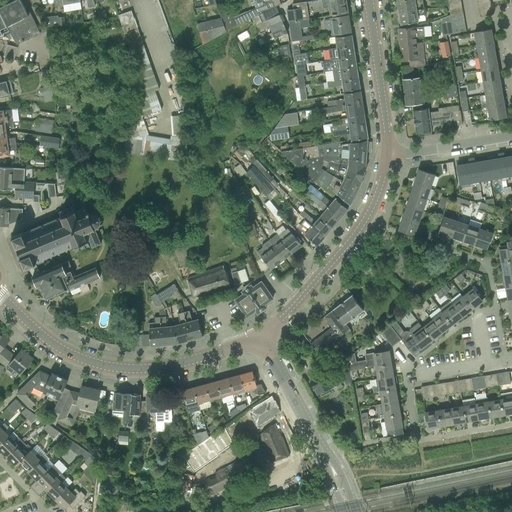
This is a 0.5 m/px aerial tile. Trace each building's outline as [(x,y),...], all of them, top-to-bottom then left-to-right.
[(14,0),(0,7),(0,12),(9,31),(16,45),(40,33),(29,12),(27,13),(20,0),(14,0)] [(252,0),(255,8),(258,16),(258,15),(273,8),(274,8),(270,0),(252,0)] [(330,16),(348,13),(346,0),(321,0),(323,8),(329,8),(330,16)] [(404,0),(397,1),(399,13),(424,10),(423,3),(422,0),(404,0)] [(80,2),(63,5),(64,12),(82,9),(80,2)] [(308,19),(306,2),(292,4),(292,9),(287,10),(288,22),(308,19)] [(448,4),(449,10),(462,8),(461,2),(448,4)] [(492,9),(491,3),(478,5),(479,11),(492,9)] [(258,16),(253,18),(256,25),(279,14),(276,7),(274,8),(273,8),(258,15),(258,16)] [(255,8),(234,16),(237,25),(258,16),(255,8)] [(449,10),(450,15),(450,16),(463,14),(462,8),(449,10)] [(493,15),(492,9),(479,11),(480,17),(493,15)] [(231,10),(220,14),(221,18),(223,24),(225,31),(237,25),(234,16),(231,10)] [(398,18),(398,19),(398,23),(399,24),(401,24),(401,25),(411,23),(418,22),(417,16),(425,15),(424,10),(399,13),(400,18),(398,18)] [(98,12),(99,19),(107,18),(106,11),(98,12)] [(131,11),(118,15),(132,52),(144,47),(131,11)] [(0,35),(9,31),(0,12),(0,35)] [(279,14),(256,25),(264,43),(287,32),(279,14)] [(463,14),(450,16),(451,22),(464,20),(463,14)] [(348,15),(338,16),(329,18),(329,20),(332,36),(351,32),(348,15)] [(453,34),(452,28),(451,22),(450,16),(450,15),(439,19),(443,36),(453,34)] [(57,16),(45,17),(46,27),(65,25),(64,16),(57,17),(57,16)] [(215,19),(197,23),(199,30),(202,44),(226,32),(225,31),(223,24),(221,18),(215,19)] [(308,19),(288,22),(290,32),(291,42),(298,41),(304,40),(313,39),(313,35),(302,37),(300,28),(309,27),(308,19)] [(464,20),(451,22),(452,28),(465,26),(464,20)] [(465,26),(452,28),(453,34),(466,32),(465,26)] [(399,29),(400,45),(423,43),(416,43),(415,38),(424,37),(423,27),(399,29)] [(475,33),(477,46),(494,43),(491,30),(475,33)] [(335,37),(329,38),(329,44),(335,43),(336,48),(353,46),(351,35),(342,36),(335,37)] [(448,41),(439,43),(441,50),(449,49),(449,48),(448,41)] [(423,43),(400,45),(401,61),(409,60),(409,67),(424,66),(424,53),(423,43)] [(494,43),(477,46),(479,58),(496,55),(494,43)] [(3,56),(14,59),(17,48),(7,45),(3,56)] [(288,45),(280,46),(282,57),(290,56),(288,45)] [(329,50),(330,60),(338,59),(355,56),(353,46),(336,48),(329,50)] [(152,69),(144,47),(132,52),(140,74),(152,69)] [(293,55),(295,65),(308,63),(307,53),(300,54),(293,55)] [(496,55),(479,58),(481,70),(498,67),(496,55)] [(330,60),(332,71),(356,67),(355,56),(338,59),(330,60)] [(323,72),(324,72),(332,71),(330,60),(320,62),(321,67),(322,67),(323,72)] [(304,64),(295,65),(297,76),(303,75),(306,75),(304,64)] [(327,82),(327,83),(358,78),(356,67),(332,71),(334,81),(327,82)] [(481,70),(483,83),(500,80),(498,67),(481,70)] [(44,88),(40,89),(42,96),(43,96),(54,93),(51,69),(42,72),(44,88)] [(159,89),(152,69),(140,74),(129,78),(133,89),(136,97),(154,90),(159,89)] [(334,81),(332,71),(324,72),(326,82),(327,82),(334,81)] [(358,78),(327,83),(328,88),(342,86),(343,91),(360,89),(358,78)] [(413,79),(403,80),(406,105),(416,104),(423,103),(431,98),(433,92),(429,92),(422,95),(420,78),(413,79)] [(483,83),(485,95),(502,92),(500,80),(483,83)] [(6,81),(0,82),(0,96),(10,94),(6,81)] [(442,92),(445,99),(457,96),(455,84),(442,92)] [(305,86),(298,87),(300,100),(306,99),(305,86)] [(136,97),(133,89),(121,137),(125,137),(141,140),(142,135),(150,136),(143,117),(136,97)] [(162,110),(154,90),(136,97),(143,117),(162,110)] [(344,99),(327,102),(328,107),(337,106),(362,102),(360,91),(350,92),(343,93),(344,99)] [(485,95),(487,108),(504,105),(502,92),(485,95)] [(328,107),(323,108),(324,114),(337,112),(346,110),(347,116),(354,115),(364,113),(362,102),(337,106),(328,107)] [(504,105),(487,108),(489,120),(506,117),(504,105)] [(414,119),(414,122),(430,120),(429,119),(443,117),(442,113),(447,113),(446,107),(438,108),(438,111),(429,113),(428,108),(413,110),(414,119)] [(0,111),(0,122),(13,121),(12,110),(0,111)] [(463,111),(465,124),(471,123),(469,110),(463,111)] [(452,112),(454,126),(462,125),(460,111),(452,112)] [(430,120),(414,122),(415,125),(416,134),(431,132),(430,126),(441,125),(440,122),(443,120),(451,119),(450,112),(447,113),(442,113),(443,117),(429,119),(430,120)] [(287,126),(298,124),(296,113),(284,115),(275,128),(287,126)] [(332,132),(333,132),(366,127),(364,115),(364,113),(354,115),(347,116),(347,118),(342,119),(343,124),(331,126),(332,132)] [(141,140),(139,154),(150,156),(187,162),(183,115),(170,116),(171,134),(172,136),(170,136),(170,139),(150,136),(142,135),(141,140)] [(37,118),(36,124),(53,126),(54,121),(37,118)] [(73,118),(71,127),(79,128),(80,119),(73,118)] [(13,121),(0,122),(0,133),(6,133),(5,127),(6,127),(14,126),(13,121)] [(36,124),(35,131),(51,134),(53,126),(36,124)] [(277,133),(286,132),(288,132),(287,126),(275,128),(270,135),(277,133)] [(333,132),(332,132),(332,138),(334,137),(341,136),(346,136),(346,141),(351,141),(358,139),(368,138),(366,127),(333,132)] [(6,133),(0,133),(0,145),(16,143),(15,138),(7,139),(6,133)] [(40,136),(39,146),(58,149),(60,139),(40,136)] [(139,154),(141,140),(125,137),(123,152),(139,154)] [(316,141),(293,144),(294,149),(301,148),(317,146),(316,141)] [(317,146),(301,148),(303,159),(308,158),(326,156),(348,158),(365,159),(367,141),(344,144),(344,142),(317,146)] [(16,143),(0,145),(0,156),(9,156),(8,149),(17,148),(16,143)] [(303,159),(301,148),(294,149),(288,150),(280,151),(333,196),(333,195),(336,198),(338,196),(350,205),(358,188),(338,178),(335,176),(321,169),(308,161),(308,158),(303,159)] [(508,176),(511,175),(511,156),(504,158),(503,153),(498,154),(499,159),(486,161),(490,180),(501,178),(501,180),(509,179),(508,176)] [(326,156),(308,158),(308,161),(321,169),(323,161),(329,162),(326,170),(338,177),(338,178),(358,188),(359,186),(361,181),(362,181),(365,167),(365,159),(348,158),(326,156)] [(469,164),(456,166),(460,185),(471,183),(472,186),(479,184),(478,182),(490,180),(486,161),(474,163),(474,158),(468,159),(469,164)] [(255,161),(253,163),(270,182),(273,179),(255,161)] [(452,162),(447,163),(449,176),(455,175),(452,162)] [(254,165),(246,172),(265,196),(275,189),(269,183),(257,169),(254,165)] [(0,167),(0,180),(24,182),(25,169),(0,167)] [(418,170),(414,182),(430,188),(434,175),(418,170)] [(234,171),(226,174),(230,187),(238,184),(234,171)] [(270,182),(269,183),(275,189),(278,185),(273,179),(270,182)] [(34,183),(24,182),(0,180),(0,189),(12,190),(12,188),(15,188),(15,197),(33,199),(33,202),(39,203),(39,195),(33,195),(34,183)] [(414,182),(410,194),(426,200),(430,188),(414,182)] [(54,184),(47,184),(48,198),(56,197),(54,184)] [(502,188),(504,195),(511,194),(510,187),(502,188)] [(306,189),(303,193),(317,206),(321,201),(312,194),(306,189)] [(316,190),(312,194),(321,201),(325,197),(316,190)] [(410,194),(406,206),(422,211),(426,200),(410,194)] [(441,196),(439,204),(444,206),(447,198),(441,196)] [(325,197),(321,201),(328,208),(340,218),(348,209),(340,203),(335,199),(332,203),(325,197)] [(453,202),(461,205),(463,200),(455,197),(453,202)] [(493,199),(485,200),(486,208),(487,208),(494,210),(495,211),(493,199)] [(269,200),(264,204),(278,222),(283,218),(269,200)] [(321,201),(317,206),(324,212),(321,216),(325,220),(333,227),(340,218),(328,208),(321,201)] [(44,297),(45,297),(46,298),(67,289),(68,291),(100,278),(95,268),(73,278),(71,272),(73,272),(68,261),(40,273),(35,264),(36,264),(36,263),(36,262),(37,264),(43,261),(42,260),(43,260),(44,262),(45,261),(44,259),(50,256),(51,258),(52,258),(51,256),(58,253),(59,255),(60,255),(59,253),(66,250),(67,252),(68,251),(67,249),(74,247),(75,250),(74,251),(74,252),(76,251),(76,253),(77,252),(77,251),(82,249),(82,250),(83,250),(83,248),(88,246),(89,247),(90,247),(89,245),(91,245),(90,244),(89,245),(87,241),(89,240),(92,247),(101,243),(95,228),(97,227),(98,229),(100,228),(98,226),(100,224),(102,225),(102,224),(100,223),(101,220),(103,220),(102,219),(100,219),(99,216),(101,215),(100,214),(99,215),(97,214),(97,212),(96,212),(95,213),(93,213),(92,211),(91,211),(91,213),(89,214),(89,213),(90,213),(89,211),(88,211),(86,206),(75,211),(73,207),(74,206),(73,206),(72,205),(71,205),(72,206),(66,209),(66,208),(65,208),(65,209),(60,211),(59,210),(59,211),(59,212),(58,212),(58,213),(59,213),(61,217),(54,220),(53,217),(52,218),(53,220),(46,223),(45,221),(44,221),(45,223),(39,226),(38,224),(37,224),(38,226),(31,229),(30,227),(29,227),(30,230),(23,232),(22,232),(21,232),(21,233),(14,236),(13,235),(12,236),(12,237),(11,237),(12,239),(13,238),(16,245),(15,246),(20,259),(21,259),(24,266),(23,266),(24,268),(25,268),(27,267),(28,266),(33,275),(33,276),(37,286),(38,286),(39,290),(41,289),(41,290),(41,291),(41,292),(41,293),(42,294),(42,295),(43,296),(44,297)] [(248,205),(235,209),(241,226),(253,222),(248,205)] [(406,206),(402,218),(418,223),(422,211),(406,206)] [(0,225),(8,226),(8,225),(22,220),(22,209),(0,207),(0,225)] [(302,211),(299,215),(305,220),(309,216),(302,211)] [(309,216),(305,220),(312,226),(324,237),(332,228),(333,227),(325,220),(321,216),(319,218),(315,222),(309,216)] [(438,233),(450,237),(456,221),(444,217),(442,224),(438,233)] [(418,223),(402,218),(398,230),(414,235),(418,223)] [(462,243),(462,241),(468,225),(456,221),(450,237),(455,239),(455,241),(462,243)] [(253,222),(241,226),(245,239),(257,235),(253,222)] [(462,241),(462,243),(468,246),(469,246),(469,244),(474,246),(480,229),(468,225),(462,241)] [(312,226),(304,235),(317,246),(324,237),(312,226)] [(283,232),(278,236),(291,254),(301,246),(288,228),(283,232)] [(480,229),(474,246),(486,250),(492,234),(480,229)] [(168,237),(170,244),(187,237),(185,231),(168,237)] [(277,234),(268,241),(283,260),(291,254),(278,236),(277,234)] [(187,237),(170,244),(174,253),(191,247),(187,237)] [(499,250),(501,263),(511,260),(511,240),(507,242),(507,245),(500,246),(501,250),(499,250)] [(283,260),(268,241),(262,245),(263,247),(257,252),(271,269),(283,260)] [(197,262),(191,247),(174,253),(180,268),(197,262)] [(511,260),(501,263),(503,275),(511,273),(511,260)] [(203,273),(187,279),(193,298),(230,286),(225,271),(224,272),(223,266),(222,266),(222,265),(221,265),(221,266),(218,268),(218,267),(217,267),(217,268),(214,269),(214,268),(213,268),(213,269),(203,273)] [(237,271),(241,283),(248,281),(244,269),(237,271)] [(237,271),(231,273),(235,285),(241,283),(237,271)] [(460,273),(455,278),(459,283),(465,279),(460,273)] [(511,273),(503,275),(505,288),(511,286),(511,273)] [(243,294),(235,300),(241,309),(245,314),(247,317),(255,311),(257,314),(267,308),(264,305),(273,299),(269,293),(267,290),(261,282),(252,288),(251,285),(241,292),(243,294)] [(173,284),(166,288),(170,295),(177,290),(173,284)] [(446,285),(441,289),(445,295),(450,291),(446,285)] [(166,288),(156,295),(161,303),(163,301),(171,296),(170,295),(166,288)] [(441,289),(436,293),(440,299),(445,295),(441,289)] [(473,289),(463,297),(472,309),(482,301),(474,290),(473,289)] [(151,296),(150,298),(155,306),(158,307),(162,304),(161,303),(156,295),(155,294),(151,296)] [(332,327),(311,344),(317,352),(324,345),(331,341),(331,340),(338,335),(339,337),(350,329),(346,324),(363,310),(358,303),(352,295),(324,317),(332,327)] [(463,297),(453,305),(462,317),(472,309),(463,297)] [(439,308),(443,312),(452,325),(462,317),(453,305),(449,300),(439,308)] [(425,301),(421,305),(425,310),(430,306),(425,301)] [(421,305),(415,309),(419,314),(425,310),(421,305)] [(160,316),(159,316),(162,345),(175,343),(177,343),(173,325),(172,325),(167,326),(165,309),(159,311),(160,316)] [(189,311),(184,312),(191,339),(194,338),(203,336),(200,326),(198,320),(198,319),(198,318),(192,320),(189,311)] [(174,325),(173,325),(177,343),(179,342),(191,339),(184,312),(178,314),(180,323),(174,325)] [(443,312),(433,320),(442,332),(452,325),(443,312)] [(162,345),(159,316),(153,317),(154,323),(148,323),(149,328),(151,346),(162,345)] [(433,320),(423,328),(432,340),(442,332),(433,320)] [(390,325),(381,333),(392,346),(401,339),(399,336),(390,325)] [(405,331),(399,336),(401,339),(411,353),(416,349),(417,351),(421,347),(422,348),(432,340),(423,328),(412,336),(410,333),(405,331)] [(0,361),(1,362),(9,352),(16,344),(9,339),(0,331),(0,361)] [(32,358),(21,349),(6,368),(11,372),(14,369),(20,373),(32,358)] [(354,353),(346,359),(348,364),(349,371),(356,370),(375,366),(391,364),(390,359),(392,358),(391,352),(389,352),(389,351),(373,353),(373,354),(365,355),(366,361),(355,362),(354,353)] [(9,352),(1,362),(6,366),(14,356),(9,352)] [(375,366),(378,379),(393,376),(391,364),(375,366)] [(59,399),(64,388),(68,381),(52,373),(50,377),(40,371),(16,394),(30,408),(35,403),(34,402),(44,392),(59,399)] [(252,371),(240,375),(244,391),(256,387),(258,395),(265,393),(260,384),(256,386),(252,371)] [(508,371),(495,374),(497,386),(511,383),(508,371)] [(319,376),(310,380),(314,388),(317,394),(320,393),(321,396),(329,392),(328,389),(333,387),(334,389),(341,386),(339,383),(338,380),(331,383),(330,380),(331,380),(327,372),(319,376)] [(495,374),(483,376),(485,388),(497,386),(495,374)] [(240,375),(228,378),(233,394),(244,391),(240,375)] [(395,389),(394,383),(397,383),(396,377),(393,377),(393,376),(378,379),(375,379),(376,387),(372,387),(373,392),(380,391),(395,389)] [(228,378),(217,381),(221,397),(233,394),(228,378)] [(458,380),(446,383),(448,395),(460,392),(458,380)] [(217,381),(206,384),(210,400),(221,397),(217,381)] [(446,383),(433,385),(435,397),(448,395),(446,383)] [(206,384),(194,387),(199,404),(210,400),(206,384)] [(433,385),(420,387),(422,399),(435,397),(433,385)] [(94,413),(100,390),(89,387),(89,388),(82,386),(79,396),(76,395),(76,393),(70,391),(57,420),(72,426),(79,409),(94,413)] [(194,387),(182,391),(185,400),(189,413),(200,410),(199,404),(194,387)] [(397,401),(397,400),(399,400),(398,394),(396,394),(395,389),(380,391),(382,404),(397,401)] [(511,392),(499,395),(500,399),(503,414),(511,412),(511,392)] [(123,420),(129,421),(132,394),(114,393),(112,416),(123,417),(123,420)] [(147,394),(147,404),(147,411),(155,411),(156,431),(164,431),(164,421),(172,421),(171,401),(160,402),(160,393),(147,394)] [(132,394),(130,415),(135,416),(134,432),(138,432),(140,404),(141,394),(132,394)] [(235,401),(233,394),(221,397),(223,404),(235,401)] [(364,394),(357,395),(358,402),(365,401),(364,394)] [(272,397),(264,402),(251,410),(259,424),(280,412),(272,397)] [(487,397),(474,400),(475,404),(478,419),(490,417),(488,402),(487,397)] [(474,398),(462,400),(463,406),(465,421),(478,419),(475,404),(474,400),(474,398)] [(500,399),(488,402),(490,417),(503,414),(500,399)] [(212,407),(210,400),(199,404),(200,410),(212,407)] [(378,417),(384,416),(400,414),(397,401),(382,404),(375,405),(378,417)] [(245,404),(236,407),(236,408),(239,412),(246,407),(245,404)] [(463,406),(450,408),(453,423),(465,421),(463,406)] [(26,408),(21,413),(27,419),(32,413),(26,408)] [(239,412),(236,408),(229,413),(232,417),(239,412)] [(450,408),(438,410),(440,426),(453,423),(450,408)] [(440,426),(438,410),(418,414),(421,428),(427,427),(428,428),(440,426)] [(38,417),(32,413),(27,419),(32,423),(38,417)] [(385,422),(380,423),(383,437),(388,436),(403,434),(401,426),(402,426),(400,414),(384,416),(385,422)] [(223,417),(216,422),(219,427),(225,422),(223,417)] [(368,419),(361,420),(362,427),(363,433),(370,432),(369,426),(368,419)] [(216,422),(207,428),(210,432),(219,427),(216,422)] [(0,445),(9,437),(4,432),(9,427),(4,423),(2,426),(0,424),(0,445)] [(53,428),(47,424),(42,428),(48,434),(53,428)] [(261,438),(257,440),(259,445),(263,457),(267,455),(269,460),(269,462),(275,460),(279,459),(289,456),(282,437),(281,437),(274,424),(266,430),(260,435),(261,438)] [(194,447),(185,454),(196,470),(218,454),(218,453),(234,441),(226,425),(208,438),(204,440),(194,447)] [(59,432),(53,428),(48,434),(53,438),(59,432)] [(356,430),(346,435),(350,442),(360,437),(356,430)] [(200,433),(192,435),(194,447),(204,440),(200,433)] [(0,445),(0,450),(7,457),(22,441),(18,437),(14,441),(9,437),(0,445)] [(75,443),(68,439),(64,443),(70,449),(75,443)] [(22,441),(7,457),(16,466),(19,463),(27,454),(30,451),(32,449),(27,444),(26,445),(22,441)] [(74,453),(81,447),(75,443),(70,449),(74,453)] [(30,451),(27,454),(19,463),(28,472),(44,456),(40,452),(35,456),(30,451)] [(28,472),(37,481),(48,470),(44,465),(48,460),(44,456),(28,472)] [(83,463),(87,467),(96,459),(91,456),(83,463)] [(206,485),(198,489),(201,496),(210,492),(211,495),(254,472),(247,456),(231,464),(227,466),(215,473),(216,475),(204,481),(206,485)] [(96,459),(87,467),(95,474),(96,459)] [(48,470),(37,481),(46,490),(62,474),(58,470),(53,465),(48,470)] [(94,483),(95,474),(87,467),(83,472),(94,483)] [(46,490),(55,499),(66,488),(62,483),(66,479),(62,474),(46,490)] [(66,488),(55,499),(64,508),(68,504),(73,509),(86,496),(81,491),(79,492),(75,489),(71,493),(66,488)] [(159,492),(148,494),(149,501),(160,500),(159,492)]
